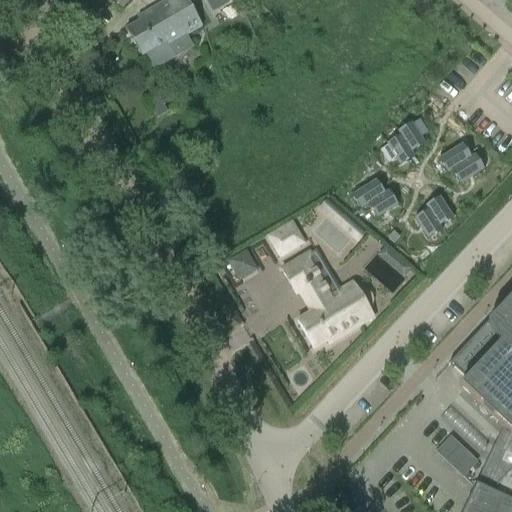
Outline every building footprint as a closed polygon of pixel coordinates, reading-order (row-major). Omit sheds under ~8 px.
[(111,0),(122,9),(130,0),(111,0)] [(149,17),(126,31),(141,58),(146,56),(152,66),(172,54),(168,47),(201,29),(184,0),(170,0),(147,14),(149,17)] [(191,0),(199,16),(229,2),(227,0),(191,0)] [(411,124),(397,133),(399,138),(400,137),(411,154),(418,150),(425,145),(411,124)] [(393,142),(386,146),(399,167),(414,158),(411,154),(400,137),(399,138),(393,142)] [(462,145),(438,161),(447,175),(451,173),(451,172),(471,159),(466,152),(462,145)] [(471,159),(451,172),(451,173),(455,180),(459,186),(484,171),(475,156),(471,159)] [(376,181),(351,197),(361,211),(368,207),(367,206),(385,195),(384,195),(380,188),(376,181)] [(385,195),(367,206),(368,207),(372,213),(376,220),(397,207),(388,192),(384,195),(385,195)] [(439,198),(425,207),(427,212),(428,211),(439,228),(446,224),(453,219),(439,198)] [(421,216),(414,220),(427,241),(442,232),(439,228),(428,211),(427,212),(421,216)] [(281,260),(308,243),(293,219),(266,237),(281,260)] [(239,283),(260,271),(248,250),(227,262),(239,283)] [(334,297),(309,255),(282,271),(308,317),(297,323),(313,350),(339,335),(341,339),(373,319),(368,310),(371,308),(372,304),(373,300),(371,296),(368,293),(365,292),(361,292),(357,293),(353,285),(334,297)] [(503,429),(463,511),(511,511),(511,297),(487,324),(453,362),(469,377),(460,388),(503,429)]
